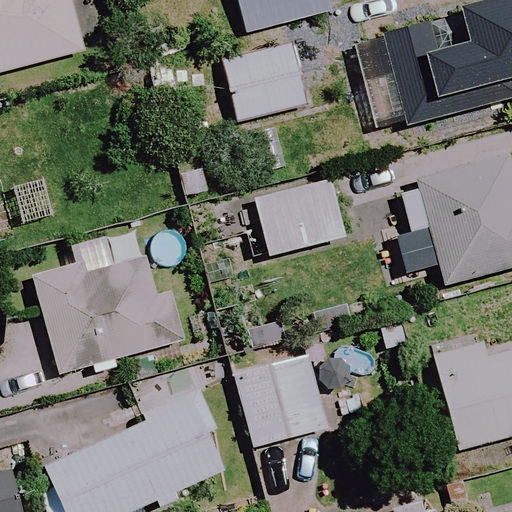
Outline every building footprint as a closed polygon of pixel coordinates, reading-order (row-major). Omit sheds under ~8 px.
[(0,0),(0,80),(88,56),(72,0),(0,0)] [(328,0),(232,0),(243,37),(332,12),(328,0)] [(511,0),(423,0),(446,99),(511,83),(511,0)] [(420,56),(406,1),(352,15),(356,30),(314,41),(324,80),(420,56)] [(294,48),(222,64),(237,130),(309,113),(294,48)] [(410,182),(436,288),(511,269),(511,195),(503,160),(410,182)] [(329,179),(249,201),(267,263),(346,241),(329,179)] [(58,383),(88,375),(90,383),(119,376),(117,368),(187,350),(174,301),(154,307),(139,247),(117,253),(111,233),(71,243),(77,263),(30,275),(58,383)] [(511,340),(429,359),(453,462),(511,448),(511,340)] [(300,358),(229,375),(249,455),(320,437),(300,358)] [(143,427),(41,473),(58,511),(141,511),(228,473),(190,389),(137,413),(143,427)] [(0,511),(21,511),(12,474),(0,476),(0,511)]
